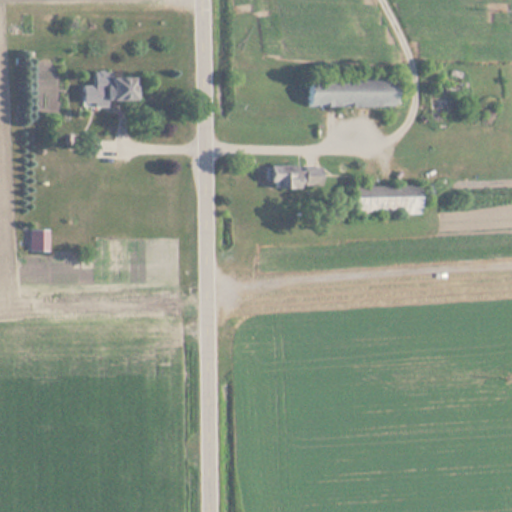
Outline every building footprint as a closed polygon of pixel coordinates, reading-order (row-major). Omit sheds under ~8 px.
[(103,100),(134,100),(134,76),(106,76),(106,89),(92,89),(92,106),(103,106),(103,100)] [(305,81),(305,107),(394,107),(394,81),(305,81)] [(318,189),(318,167),(262,167),(262,189),(318,189)] [(350,187),(350,215),(418,215),(418,186),(350,187)] [(46,229),(28,229),(28,251),(46,251),(46,229)]
